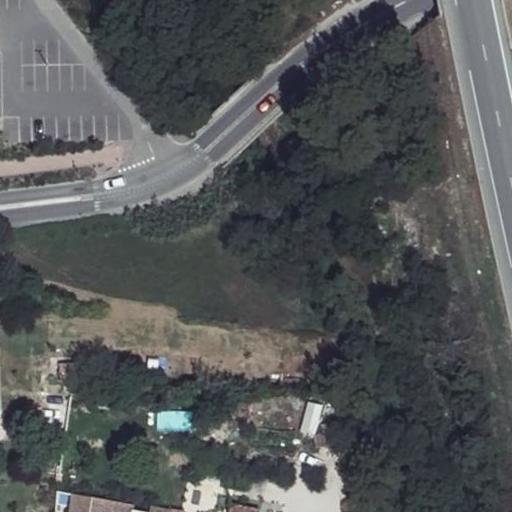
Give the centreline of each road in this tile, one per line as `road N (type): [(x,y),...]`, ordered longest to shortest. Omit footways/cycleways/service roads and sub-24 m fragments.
road 1 (tertiary): [(0,208),(166,179),(208,156),(363,17),(402,0)]
road 2 (unknown): [(51,15),(10,31),(16,99),(132,116)]
road 3 (motorway): [(475,0),(511,174)]
